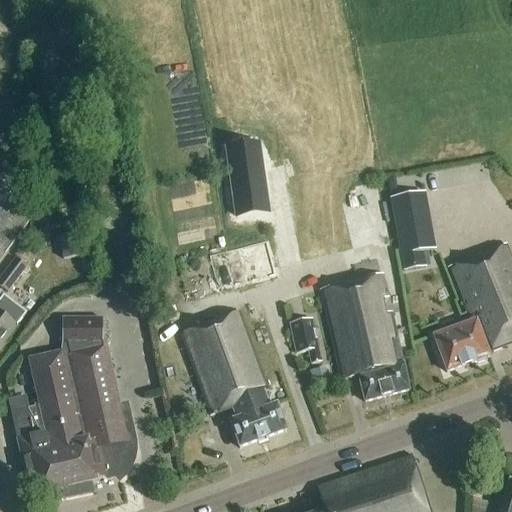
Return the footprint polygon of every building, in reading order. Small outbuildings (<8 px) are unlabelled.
[(280,181),(296,261),(354,249),(340,181),(297,190),(295,178),(280,181)] [(402,256),(431,251),(422,195),(392,201),(402,256)] [(0,260),(28,222),(3,204),(0,208),(0,260)] [(488,355),(511,345),(511,262),(505,246),(448,268),(470,324),(433,338),(446,374),(489,358),(488,355)] [(0,289),(7,295),(27,269),(15,259),(0,278),(0,289)] [(364,404),(409,392),(381,277),(320,292),(341,382),(358,378),(364,404)] [(0,301),(0,348),(16,328),(15,328),(25,316),(3,298),(0,301)] [(239,450),(286,432),(276,406),(268,409),(264,394),(268,392),(240,314),(180,336),(210,419),(232,411),(236,421),(229,423),(239,450)] [(27,485),(38,482),(44,507),(95,495),(92,483),(116,477),(119,482),(125,476),(129,469),(132,461),(134,453),(133,445),(127,415),(117,417),(101,349),(102,349),(101,321),(62,320),(61,350),(61,354),(28,361),(35,393),(39,410),(26,413),(24,401),(10,404),(18,442),(17,442),(27,485)] [(311,321),(284,328),(292,358),(306,355),(308,368),(321,366),(311,321)] [(429,511),(412,457),(316,489),(324,511),(429,511)] [(511,511),(511,484),(509,483),(500,511),(511,511)] [(472,502),(469,511),(484,511),(486,505),(472,502)]
